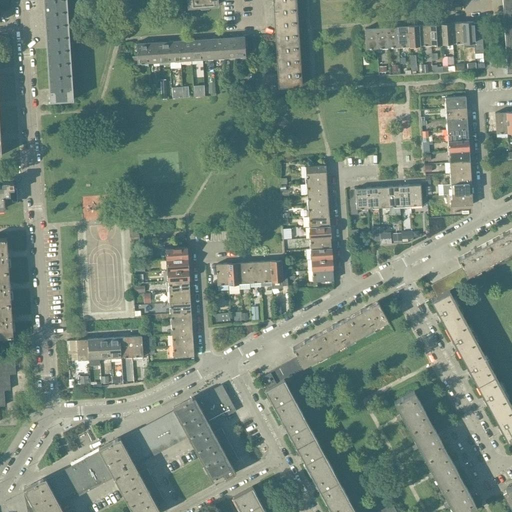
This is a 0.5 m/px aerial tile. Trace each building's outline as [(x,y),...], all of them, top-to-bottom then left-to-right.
[(45,0),(46,4),(43,5),(44,11),(46,10),(52,101),(73,99),(66,0),(45,0)] [(274,0),(281,86),(301,85),(295,0),(274,0)] [(473,23),(473,21),(461,22),(463,42),(463,47),(474,46),(475,51),(483,51),(481,23),(473,23)] [(461,22),(451,23),(452,43),(463,42),(461,22)] [(440,23),(429,24),(431,45),(441,44),(440,23)] [(451,23),(440,23),(441,44),(452,43),(451,23)] [(429,24),(418,25),(419,45),(431,45),(429,24)] [(418,25),(407,26),(408,46),(419,45),(418,25)] [(397,26),(386,27),(387,47),(398,47),(397,26)] [(407,26),(397,26),(398,47),(408,46),(407,26)] [(386,27),(375,28),(376,48),(387,47),(386,27)] [(375,28),(364,28),(366,49),(376,48),(375,28)] [(244,36),(233,37),(235,57),(246,57),(244,36)] [(223,37),(212,38),(213,59),(224,58),(223,37)] [(233,37),(223,37),(224,58),(235,57),(233,37)] [(212,38),(201,39),(203,59),(213,59),(212,38)] [(201,39),(190,40),(191,60),(203,59),(201,39)] [(179,40),(169,41),(170,61),(180,61),(179,40)] [(190,40),(179,40),(180,61),(191,60),(190,40)] [(169,41),(158,42),(159,62),(170,61),(169,41)] [(148,63),(147,42),(136,43),(137,56),(132,57),(132,64),(137,63),(148,63)] [(158,42),(147,42),(148,63),(159,62),(158,42)] [(464,62),(465,69),(476,68),(476,61),(467,61),(467,62),(464,62)] [(465,96),(445,97),(445,108),(466,107),(465,96)] [(466,107),(445,108),(446,119),(466,117),(466,107)] [(505,112),(494,113),(496,133),(506,132),(505,112)] [(466,117),(446,119),(447,129),(467,128),(466,117)] [(467,128),(447,129),(447,140),(468,139),(467,128)] [(468,139),(447,140),(448,151),(469,149),(468,139)] [(469,149),(448,151),(449,162),(469,161),(469,149)] [(469,161),(449,162),(450,173),(470,171),(469,161)] [(325,165),(303,166),(304,177),(306,176),(306,184),(326,182),(325,165)] [(470,171),(450,173),(450,183),(471,182),(470,171)] [(3,188),(0,188),(0,208),(4,208),(4,200),(12,199),(12,196),(14,196),(14,188),(13,182),(2,183),(3,188)] [(326,182),(306,184),(307,194),(327,193),(326,182)] [(471,182),(450,183),(451,194),(471,193),(471,182)] [(421,197),(420,185),(420,184),(409,185),(410,205),(421,205),(421,197)] [(409,185),(398,186),(399,206),(410,205),(409,185)] [(387,186),(376,187),(378,207),(389,207),(387,186)] [(398,186),(387,186),(389,207),(399,206),(398,186)] [(376,187),(366,188),(366,190),(367,208),(378,207),(376,187)] [(367,208),(366,190),(366,188),(355,188),(356,199),(350,200),(350,212),(351,212),(351,214),(357,214),(357,209),(367,208)] [(327,193),(307,194),(307,205),(328,204),(327,193)] [(471,193),(451,194),(452,206),(472,204),(471,193)] [(328,204),(307,205),(308,216),(329,214),(328,204)] [(329,214),(308,216),(309,227),(329,225),(329,214)] [(329,225),(309,227),(310,238),(330,236),(329,225)] [(392,242),(391,225),(378,226),(378,233),(380,232),(381,243),(392,242)] [(511,227),(486,242),(495,260),(511,251),(511,227)] [(419,239),(419,231),(392,231),(393,240),(419,239)] [(330,236),(310,238),(310,249),(331,247),(330,236)] [(6,238),(0,238),(0,271),(9,271),(6,238)] [(486,242),(457,258),(463,268),(467,276),(467,275),(495,260),(486,242)] [(186,247),(166,248),(167,259),(187,258),(186,247)] [(331,247),(310,249),(311,259),(331,258),(331,247)] [(187,258),(167,259),(167,270),(188,269),(187,258)] [(331,258),(311,259),(312,270),(332,268),(331,258)] [(270,260),(259,261),(260,281),(260,286),(271,285),(271,281),(270,263),(270,260)] [(281,270),(281,260),(270,260),(270,263),(271,281),(282,280),(281,270)] [(259,261),(248,262),(249,282),(260,281),(259,261)] [(237,262),(226,263),(228,284),(238,283),(237,262)] [(248,262),(237,262),(238,283),(249,282),(248,262)] [(226,263),(216,264),(217,284),(228,284),(226,263)] [(332,268),(312,270),(312,281),(333,280),(332,268)] [(463,268),(457,270),(463,282),(469,279),(467,275),(467,276),(463,268)] [(188,269),(167,270),(168,281),(188,279),(188,269)] [(457,270),(452,273),(458,285),(463,282),(457,270)] [(9,271),(0,271),(0,303),(11,303),(9,271)] [(452,273),(447,276),(453,288),(458,285),(452,273)] [(447,276),(441,279),(447,290),(449,290),(453,288),(447,276)] [(188,279),(168,281),(169,292),(189,290),(188,279)] [(441,279),(436,282),(442,293),(447,290),(441,279)] [(436,282),(430,285),(437,296),(442,293),(436,282)] [(189,290),(169,292),(169,302),(190,301),(189,290)] [(449,290),(447,290),(442,293),(437,296),(430,300),(446,328),(464,318),(449,290)] [(190,301),(169,302),(170,313),(191,312),(190,301)] [(365,307),(360,310),(349,316),(359,335),(387,320),(377,301),(365,308),(365,307)] [(11,303),(0,303),(0,336),(13,336),(11,303)] [(150,305),(135,304),(135,312),(150,312),(150,305)] [(191,312),(170,313),(171,324),(191,323),(191,312)] [(337,322),(332,325),(332,326),(321,332),(331,350),(359,335),(349,316),(337,323),(337,322)] [(464,318),(446,328),(461,357),(480,346),(464,318)] [(191,323),(171,324),(172,335),(192,333),(191,323)] [(309,337),(303,340),(304,341),(292,347),(297,356),(302,366),(331,350),(321,332),(309,338),(309,337)] [(192,333),(172,335),(172,346),(193,344),(192,333)] [(141,335),(130,336),(132,356),(143,356),(141,335)] [(130,336),(120,337),(121,357),(132,356),(130,336)] [(109,337),(98,338),(100,358),(110,358),(109,337)] [(120,337),(109,337),(110,358),(121,357),(120,337)] [(156,337),(147,337),(148,347),(157,346),(156,337)] [(100,358),(98,338),(88,339),(89,359),(89,364),(100,363),(100,358)] [(89,359),(88,339),(76,339),(78,360),(89,359)] [(193,344),(172,346),(173,357),(193,355),(193,344)] [(480,346),(461,357),(476,385),(495,375),(480,346)] [(297,356),(292,359),(298,371),(304,368),(302,366),(297,356)] [(14,357),(0,357),(0,405),(5,405),(4,390),(10,389),(9,374),(15,373),(14,357)] [(292,359),(286,362),(293,374),(298,371),(292,359)] [(286,362),(281,365),(288,377),(293,374),(286,362)] [(281,365),(276,368),(282,379),(283,379),(288,377),(281,365)] [(270,371),(270,372),(276,383),(282,379),(276,368),(270,371)] [(262,377),(268,387),(276,383),(270,372),(262,377)] [(495,375),(476,385),(492,413),(510,403),(495,375)] [(276,383),(268,387),(265,389),(280,417),(299,407),(283,379),(282,379),(276,383)] [(236,410),(223,387),(222,387),(223,388),(214,392),(226,416),(236,410)] [(414,391),(394,401),(400,414),(395,417),(398,422),(403,419),(410,431),(430,420),(414,391)] [(226,416),(214,392),(204,398),(217,421),(226,416)] [(238,459),(221,428),(211,433),(208,426),(195,403),(192,397),(173,407),(176,413),(130,438),(142,461),(188,436),(201,459),(210,475),(211,479),(222,473),(225,478),(233,473),(229,465),(238,459)] [(217,421),(204,398),(195,403),(208,426),(217,421)] [(511,406),(510,403),(492,413),(507,442),(511,440),(511,439),(511,406)] [(299,407),(280,417),(295,445),(314,435),(299,407)] [(430,420),(410,431),(416,443),(411,446),(413,450),(414,451),(419,448),(425,460),(445,449),(430,420)] [(91,430),(72,440),(77,449),(95,440),(91,430)] [(314,435),(295,445),(311,473),(329,463),(314,435)] [(164,500),(146,468),(137,473),(133,466),(142,461),(130,438),(120,443),(117,437),(98,448),(101,453),(114,477),(126,499),(132,511),(157,511),(154,505),(164,500)] [(445,449),(425,460),(432,472),(427,475),(430,480),(435,477),(441,489),(461,478),(445,449)] [(114,477),(101,453),(92,458),(104,482),(114,477)] [(104,482),(92,458),(74,468),(86,492),(104,482)] [(329,463),(311,473),(326,502),(345,492),(329,463)] [(86,492),(74,468),(64,474),(77,497),(86,492)] [(65,511),(61,511),(58,507),(77,497),(64,474),(46,484),(43,478),(34,483),(24,488),(26,494),(29,511),(73,511),(72,508),(65,511)] [(461,478),(441,489),(448,501),(443,504),(445,509),(450,506),(453,511),(469,511),(477,508),(461,478)] [(511,485),(502,491),(511,509),(511,485)] [(265,511),(252,486),(233,496),(241,511),(265,511)] [(355,511),(345,492),(326,502),(331,511),(355,511)]
